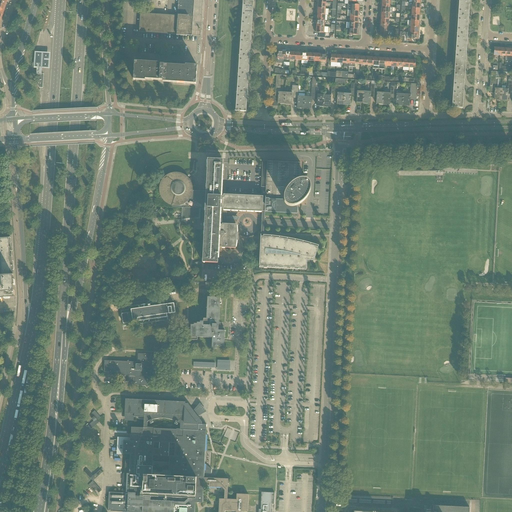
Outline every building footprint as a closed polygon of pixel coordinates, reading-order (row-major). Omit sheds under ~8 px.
[(139,32),(192,35),(193,0),(178,0),(177,13),(179,13),(179,15),(178,15),(140,13),(139,32)] [(460,0),(459,16),(468,16),(469,0),(460,0)] [(243,19),(252,20),(253,1),(242,1),(244,1),(243,19)] [(348,4),(347,10),(350,11),(359,11),(359,7),(359,5),(354,5),(354,4),(354,2),(348,1),(348,4)] [(458,34),(467,35),(468,16),(459,16),(458,34)] [(241,37),(251,38),(252,20),(243,19),(241,37)] [(316,26),(316,28),(315,28),(315,32),(316,32),(319,33),(318,38),(325,38),(325,33),(324,33),(324,27),(316,26)] [(407,32),(406,39),(412,39),(413,42),(417,42),(418,40),(419,35),(418,35),(418,33),(410,33),(407,32)] [(456,52),(466,53),(467,35),(458,34),(456,52)] [(240,56),(249,56),(251,38),(241,37),(240,56)] [(52,53),(36,52),(35,68),(38,69),(37,75),(43,76),(43,69),(51,69),(52,53)] [(455,71),(464,71),(466,53),(456,52),(455,71)] [(328,62),(328,64),(331,64),(331,63),(337,63),(337,55),(335,55),(335,54),(331,54),(331,57),(328,56),(328,62)] [(248,75),(249,56),(240,56),(239,74),(248,75)] [(142,79),(145,79),(160,80),(160,79),(163,79),(163,82),(196,84),(197,77),(196,76),(196,73),(197,73),(197,66),(189,65),(188,66),(185,66),(161,64),(161,63),(135,61),(134,69),(135,69),(134,72),(134,80),(142,80),(142,79)] [(464,71),(455,71),(454,89),(463,90),(464,71)] [(494,99),(501,100),(501,89),(498,88),(495,88),(495,78),(498,78),(501,79),(501,72),(490,72),(489,93),(489,92),(494,92),(494,99)] [(41,74),(36,73),(35,73),(35,76),(39,88),(43,88),(44,74),(41,74)] [(247,93),(248,75),(239,74),(237,92),(247,93)] [(275,96),(275,98),(277,99),(277,104),(278,104),(278,103),(284,103),(285,93),(280,92),(280,88),(281,75),(276,75),(275,96)] [(335,85),(334,97),(337,97),(336,105),(337,105),(337,104),(343,104),(344,93),(344,90),(338,90),(338,86),(338,83),(339,83),(345,84),(345,80),(335,79),(335,85)] [(350,94),(344,93),(343,104),(350,105),(350,106),(351,95),(354,95),(355,80),(354,84),(351,83),(350,94)] [(358,80),(355,80),(354,95),(357,95),(356,103),(356,102),(363,102),(364,92),(357,91),(358,80)] [(508,93),(511,93),(511,82),(508,82),(508,87),(507,87),(506,87),(506,89),(501,89),(501,100),(508,100),(508,93)] [(383,93),(383,104),(389,104),(389,105),(390,105),(390,97),(393,98),(394,86),(394,83),(391,83),(391,86),(390,93),(383,93)] [(394,86),(393,98),(396,98),(395,106),(396,106),(396,105),(402,105),(403,94),(396,94),(397,87),(397,86),(397,83),(394,83),(394,86)] [(410,95),(403,94),(402,105),(409,105),(409,106),(410,98),(416,99),(416,100),(418,84),(411,84),(410,95)] [(331,96),(324,95),(324,106),(330,106),(330,107),(331,97),(334,97),(335,85),(331,85),(331,96)] [(370,92),(364,92),(363,102),(370,103),(370,104),(370,96),(373,96),(374,85),(371,85),(370,92)] [(377,85),(374,85),(373,96),(376,96),(376,104),(376,103),(383,104),(383,93),(377,93),(377,85)] [(291,97),(295,97),(295,86),(292,86),(292,90),(289,90),(289,93),(285,93),(284,103),(291,104),(291,105),(291,97)] [(297,107),(304,108),(304,97),(298,97),(298,86),(295,86),(295,97),(297,97),(297,108),(297,107)] [(304,97),(304,108),(310,108),(310,109),(311,98),(314,99),(315,87),(312,87),(311,97),(304,97)] [(317,87),(315,87),(314,99),(317,99),(317,106),(317,105),(324,106),(324,95),(318,95),(318,87),(317,87)] [(463,90),(454,89),(453,107),(451,107),(462,108),(463,90)] [(246,112),(247,93),(237,92),(236,111),(235,110),(235,111),(246,112)] [(157,171),(156,207),(183,208),(183,219),(199,217),(199,209),(205,209),(204,223),(204,226),(203,254),(202,262),(208,263),(218,263),(218,254),(219,246),(221,246),(221,247),(235,248),(236,242),(237,236),(237,230),(237,224),(226,224),(226,220),(228,220),(228,219),(228,216),(226,216),(227,210),(262,212),(263,196),(262,196),(224,194),(223,194),(221,194),(223,160),(208,159),(207,159),(206,191),(191,191),(191,187),(191,186),(190,184),(190,183),(189,182),(189,181),(188,180),(187,179),(186,178),(185,177),(184,176),(183,176),(181,175),(180,175),(179,174),(177,174),(176,174),(175,174),(173,174),(172,175),(171,175),(169,176),(168,176),(167,177),(165,176),(157,171)] [(263,198),(262,212),(264,212),(297,214),(298,206),(296,206),(297,206),(297,205),(298,205),(299,205),(299,204),(300,204),(301,203),(302,203),(302,202),(303,202),(304,201),(305,200),(306,199),(306,198),(307,198),(307,197),(308,196),(308,195),(309,194),(309,193),(309,192),(310,191),(310,190),(310,189),(310,188),(310,187),(310,186),(310,185),(310,184),(309,183),(309,182),(308,182),(308,181),(307,181),(307,180),(306,180),(305,180),(304,179),(303,179),(302,179),(301,179),(300,179),(300,180),(299,180),(300,163),(284,162),(278,162),(274,161),(267,161),(266,184),(266,187),(265,198),(263,198)] [(260,255),(259,265),(259,266),(264,266),(264,265),(267,266),(272,267),(272,266),(275,266),(275,267),(280,267),(280,266),(283,266),(283,267),(287,267),(290,267),(290,268),(295,268),(295,267),(298,267),(298,268),(298,267),(301,267),(301,268),(306,268),(306,267),(307,260),(313,261),(314,261),(316,254),(318,248),(318,247),(313,245),(313,246),(310,245),(311,244),(310,244),(310,245),(307,244),(307,243),(303,242),(302,243),(299,242),(300,241),(295,240),(295,241),(292,241),(292,240),(287,239),(287,240),(284,239),(284,238),(279,238),(269,237),(263,236),(264,223),(264,217),(264,212),(262,212),(262,216),(261,223),(261,236),(261,237),(260,239),(260,254),(260,255)] [(11,237),(2,238),(0,238),(0,255),(0,257),(12,256),(11,237)] [(13,274),(12,256),(0,257),(1,275),(2,284),(10,284),(10,285),(14,285),(13,274)] [(130,278),(132,278),(133,278),(133,279),(135,281),(142,282),(144,280),(144,273),(142,271),(136,271),(133,273),(131,273),(125,272),(124,278),(130,279),(130,278)] [(174,277),(178,281),(182,277),(178,273),(174,277)] [(0,298),(1,298),(4,298),(10,297),(15,297),(14,285),(10,285),(10,284),(8,284),(2,284),(2,286),(0,285),(0,298)] [(194,325),(188,325),(188,330),(190,331),(190,340),(197,340),(197,337),(212,338),(212,346),(224,346),(225,331),(218,330),(219,323),(220,304),(221,304),(222,297),(207,297),(206,318),(203,318),(203,321),(200,321),(200,322),(197,322),(197,324),(194,324),(194,325)] [(130,313),(120,314),(122,330),(132,328),(132,325),(136,324),(137,327),(166,323),(165,317),(174,316),(173,306),(166,307),(166,301),(129,307),(130,313)] [(131,376),(131,385),(145,386),(147,388),(149,386),(151,386),(152,377),(156,377),(156,374),(156,368),(153,365),(150,365),(151,354),(138,353),(138,362),(129,362),(128,360),(127,362),(111,361),(111,365),(104,365),(104,372),(111,372),(111,375),(131,376)] [(231,370),(231,360),(218,360),(218,370),(231,370)] [(126,483),(126,487),(126,492),(128,492),(128,493),(109,492),(108,504),(108,511),(126,511),(194,511),(195,504),(195,503),(202,503),(203,487),(208,487),(222,488),(221,490),(224,490),(224,499),(219,499),(219,504),(218,511),(241,511),(242,511),(246,511),(247,511),(248,504),(248,494),(236,494),(236,500),(227,499),(228,490),(228,488),(228,479),(208,478),(204,477),(204,476),(208,475),(211,474),(212,469),(209,470),(208,469),(205,466),(204,466),(206,440),(206,424),(201,424),(202,422),(197,416),(200,413),(200,412),(200,411),(200,410),(199,410),(198,410),(198,408),(194,411),(188,403),(188,404),(185,403),(185,402),(125,399),(125,413),(134,414),(134,417),(144,417),(143,428),(131,427),(131,435),(131,438),(134,438),(134,441),(123,440),(123,454),(130,454),(130,460),(125,460),(125,474),(124,483),(126,483)] [(92,419),(93,421),(87,426),(90,430),(99,422),(97,420),(100,417),(95,411),(92,413),(95,417),(92,419)] [(84,471),(90,478),(93,476),(87,469),(84,471)] [(96,489),(99,493),(101,490),(98,486),(100,484),(95,478),(88,485),(94,491),(96,489)] [(270,511),(271,510),(272,510),(272,504),(274,504),(274,505),(275,492),(274,492),(274,493),(261,492),(261,510),(259,509),(258,511),(270,511)]
